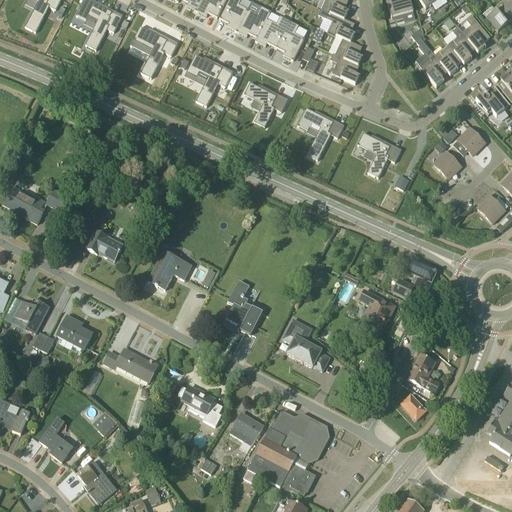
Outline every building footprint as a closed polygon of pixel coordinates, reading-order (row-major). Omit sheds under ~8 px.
[(30,0),(37,4),(33,12),(28,22),(25,28),(36,33),(39,27),(49,8),(55,12),(61,0),(60,0),(60,1),(59,0),(30,0)] [(180,0),(179,1),(188,6),(186,8),(196,13),(196,14),(203,0),(180,0)] [(203,0),(196,14),(206,19),(208,16),(217,20),(221,12),(227,0),(203,0)] [(229,0),(223,13),(219,22),(228,26),(226,29),(236,34),(248,12),(239,7),(242,0),(229,0)] [(322,0),(326,1),(321,12),(328,15),(329,14),(344,22),(348,14),(344,12),(348,4),(343,1),(340,0),(322,0)] [(413,14),(409,0),(397,0),(398,2),(387,6),(391,20),(412,14),(412,15),(413,14)] [(417,0),(425,11),(440,0),(417,0)] [(81,8),(79,13),(98,22),(94,31),(89,40),(86,47),(96,52),(100,46),(109,27),(116,30),(123,17),(122,17),(121,19),(105,11),(105,9),(95,4),(94,6),(85,1),(81,8)] [(508,24),(511,20),(511,7),(509,4),(498,13),(508,24)] [(465,7),(461,11),(466,16),(470,12),(465,7)] [(248,12),(236,34),(247,39),(248,36),(256,41),(267,21),(271,14),(261,9),(257,16),(248,12)] [(321,12),(318,17),(324,20),(325,21),(332,24),(327,34),(336,38),(342,41),(342,40),(351,44),(354,37),(354,36),(351,35),(354,26),(344,22),(329,14),(328,15),(321,12)] [(508,24),(498,13),(496,14),(495,13),(486,20),(498,34),(504,29),(503,28),(508,24)] [(478,55),(485,49),(482,46),(490,40),(471,17),(471,18),(466,22),(470,28),(462,35),(475,52),(478,55)] [(256,41),(255,43),(265,49),(266,46),(275,50),(289,23),(280,18),(276,26),(267,21),(256,41)] [(449,20),(443,25),(449,32),(455,27),(449,20)] [(289,23),(275,50),(282,54),(284,55),(282,58),(288,60),(293,63),(304,40),(295,35),(298,28),(289,23)] [(422,28),(426,33),(430,29),(427,24),(422,28)] [(137,36),(134,41),(154,51),(149,59),(145,69),(141,75),(152,81),(155,74),(165,55),(172,59),(178,46),(176,48),(160,39),(161,38),(151,33),(150,34),(141,29),(137,36)] [(464,66),(471,61),(471,60),(468,57),(475,52),(462,35),(458,29),(452,34),(456,39),(448,47),(461,63),(464,66)] [(420,40),(423,38),(423,37),(421,30),(411,38),(415,44),(420,40)] [(342,41),(335,57),(358,67),(362,60),(358,58),(362,49),(351,44),(342,40),(342,41)] [(419,49),(424,45),(423,44),(420,40),(415,44),(419,49)] [(450,78),(457,72),(455,69),(461,63),(448,47),(434,58),(447,75),(450,78)] [(307,50),(302,61),(308,64),(313,53),(307,50)] [(436,89),(443,83),(441,80),(447,75),(434,58),(429,52),(424,57),(429,62),(420,69),(436,89)] [(333,56),(330,63),(337,66),(332,76),(355,87),(359,78),(355,76),(359,68),(358,67),(335,57),(333,56)] [(192,65),(189,69),(209,79),(204,87),(199,97),(196,103),(207,109),(210,102),(220,84),(227,87),(233,74),(232,74),(231,76),(215,68),(216,66),(206,61),(205,62),(195,57),(192,65)] [(511,78),(508,74),(503,79),(504,80),(501,82),(502,84),(508,91),(503,94),(511,105),(511,78)] [(503,111),(509,106),(494,88),(496,92),(490,96),(491,97),(489,99),(487,98),(485,99),(482,96),(475,101),(479,105),(477,107),(476,106),(488,118),(488,117),(487,116),(491,112),(496,119),(504,112),(503,111)] [(279,116),(282,117),(286,119),(291,108),(274,100),(275,98),(264,94),(264,95),(254,90),(248,102),(268,112),(259,130),(270,135),(279,116)] [(302,133),(310,115),(302,133),(311,137),(313,134),(322,138),(313,158),(323,163),(334,140),(341,143),(347,130),(345,132),(328,124),(329,122),(320,118),(319,120),(309,115),(301,132),(302,133)] [(472,158),(484,146),(469,130),(457,143),(472,158)] [(443,141),(448,146),(453,142),(448,136),(443,141)] [(392,165),(395,166),(399,168),(404,157),(387,149),(388,147),(377,142),(377,144),(367,139),(361,151),(381,160),(372,178),(383,184),(392,165)] [(441,143),(433,150),(440,156),(447,149),(441,143)] [(448,182),(461,169),(446,154),(433,166),(448,182)] [(10,190),(16,178),(7,173),(1,185),(10,190)] [(511,197),(511,175),(501,187),(511,197)] [(400,178),(394,189),(403,193),(408,183),(400,178)] [(27,195),(26,196),(12,189),(2,207),(18,215),(19,212),(28,217),(26,221),(37,227),(44,214),(40,212),(44,204),(27,195)] [(58,194),(56,200),(51,208),(62,215),(70,200),(58,194)] [(492,226),(493,224),(504,213),(489,198),(477,210),(492,226)] [(501,235),(511,223),(511,218),(510,216),(509,216),(496,230),(500,234),(501,235)] [(114,264),(122,249),(106,240),(106,239),(95,234),(86,251),(97,257),(98,255),(114,264)] [(184,282),(191,268),(164,254),(148,283),(165,292),(173,277),(184,282)] [(434,272),(413,263),(408,275),(414,278),(410,287),(427,294),(436,276),(435,272),(434,272)] [(346,275),(343,280),(357,287),(359,281),(346,275)] [(0,310),(1,307),(3,308),(5,309),(8,300),(2,296),(7,287),(0,282),(0,310)] [(423,302),(427,294),(410,287),(399,282),(392,294),(408,302),(411,296),(423,302)] [(252,316),(243,311),(247,302),(242,299),(248,288),(239,283),(227,305),(233,308),(224,324),(250,337),(263,314),(255,310),(252,316)] [(391,317),(395,309),(364,293),(359,303),(369,307),(355,333),(366,339),(371,330),(378,334),(388,315),(391,317)] [(39,305),(33,303),(31,308),(22,303),(14,319),(28,326),(26,331),(26,332),(35,336),(49,309),(40,304),(39,305)] [(84,352),(92,337),(77,329),(79,325),(70,321),(67,319),(57,338),(84,352)] [(296,361),(295,362),(302,366),(303,365),(312,370),(313,369),(322,374),(329,360),(320,355),(321,354),(304,345),(311,332),(293,322),(282,342),(291,346),(286,356),(296,361)] [(33,348),(40,352),(47,338),(40,334),(33,348)] [(47,356),(54,342),(47,338),(40,352),(47,356)] [(150,365),(124,351),(120,360),(109,354),(103,366),(114,371),(116,368),(148,385),(157,368),(152,365),(153,365),(150,363),(150,365)] [(434,395),(439,386),(425,378),(433,363),(421,357),(408,382),(434,395)] [(489,444),(510,458),(511,454),(511,385),(504,398),(511,403),(498,423),(495,421),(487,434),(493,438),(489,444)] [(204,422),(215,428),(221,417),(219,416),(222,409),(213,404),(215,401),(201,394),(201,396),(189,389),(187,392),(182,389),(178,397),(183,400),(182,402),(191,407),(189,411),(205,420),(204,422)] [(416,423),(426,413),(410,398),(401,407),(416,423)] [(19,419),(7,414),(10,406),(0,401),(0,424),(13,430),(12,433),(20,437),(30,415),(22,412),(19,419)] [(104,438),(117,424),(103,411),(100,414),(103,416),(92,427),(104,438)] [(294,421),(282,415),(280,414),(275,425),(273,424),(270,431),(269,431),(243,480),(258,488),(262,480),(281,489),(304,497),(313,479),(292,467),(296,459),(307,464),(316,461),(327,439),(325,430),(303,418),(294,421)] [(251,448),(263,429),(241,416),(229,435),(244,443),(240,450),(247,454),(251,448)] [(62,465),(73,450),(72,450),(73,449),(64,442),(66,427),(64,426),(64,425),(58,420),(39,444),(51,454),(49,456),(62,465)] [(211,476),(216,467),(206,461),(201,470),(211,476)] [(97,480),(87,468),(76,477),(89,493),(88,494),(96,505),(112,492),(100,477),(97,480)] [(423,511),(408,501),(400,511),(423,511)] [(143,506),(142,503),(143,502),(130,507),(131,511),(128,511),(146,511),(144,506),(143,506)] [(274,511),(307,511),(308,511),(297,505),(296,507),(288,503),(284,509),(278,506),(274,511)]
